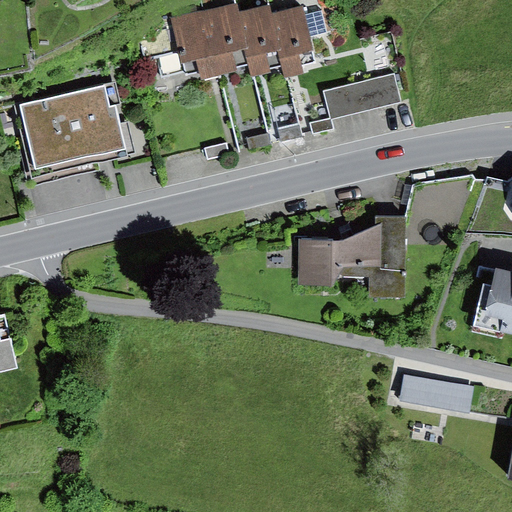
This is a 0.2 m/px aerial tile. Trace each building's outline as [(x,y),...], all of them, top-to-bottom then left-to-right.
[(203,9),(219,74),(238,70),(237,64),(250,61),(238,10),(236,1),(203,9)] [(282,62),(270,10),(268,2),(238,10),(250,61),(253,73),(272,69),(271,65),(282,62)] [(304,14),(302,3),(270,10),(282,62),(285,74),(306,69),(304,63),(318,60),(312,35),(326,32),(321,10),(304,14)] [(219,74),(203,9),(173,17),(187,73),(200,70),(202,78),(219,74)] [(401,78),(329,95),(336,122),(408,107),(401,78)] [(111,83),(17,106),(33,172),(127,149),(111,83)] [(331,116),(311,122),(314,134),(335,128),(331,116)] [(300,124),(279,129),(281,141),(303,136),(300,124)] [(269,133),(248,137),(250,149),(272,144),(269,133)] [(227,141),(205,146),(208,159),(230,153),(227,141)] [(382,213),(382,219),(381,267),(406,269),(406,214),(382,213)] [(345,237),(299,237),(300,282),(333,282),(338,274),(369,275),(369,295),(404,295),(406,269),(381,267),(382,219),(345,237)] [(511,267),(497,264),(493,282),(483,280),(475,321),(511,329),(511,267)] [(4,312),(0,313),(0,369),(17,366),(4,312)] [(475,386),(404,374),(400,398),(471,410),(475,386)]
